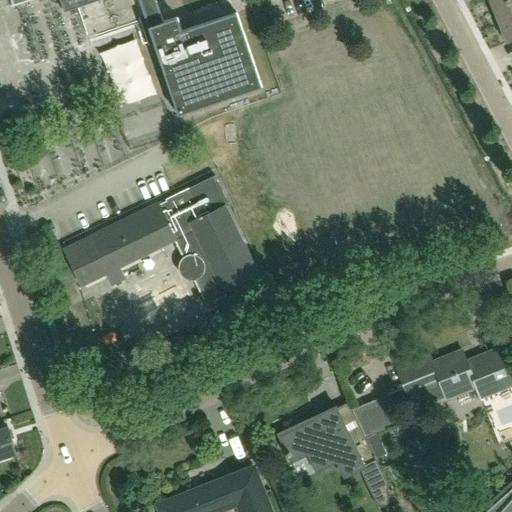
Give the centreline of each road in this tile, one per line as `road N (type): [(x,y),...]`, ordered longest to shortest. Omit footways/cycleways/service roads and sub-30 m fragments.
road 1 (residential): [(71,460),(386,309),(511,267)]
road 2 (residential): [(71,460),(0,240)]
road 3 (residential): [(511,128),(444,0)]
